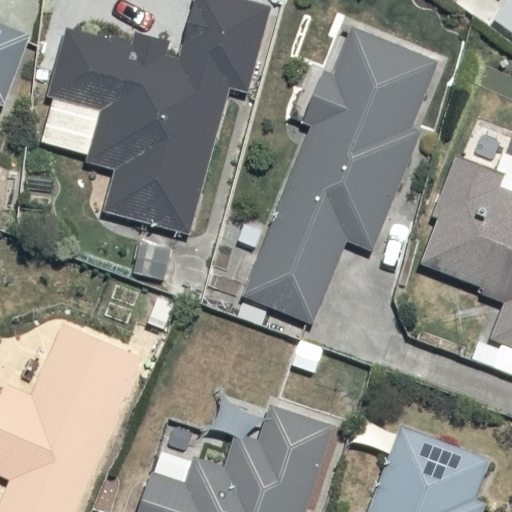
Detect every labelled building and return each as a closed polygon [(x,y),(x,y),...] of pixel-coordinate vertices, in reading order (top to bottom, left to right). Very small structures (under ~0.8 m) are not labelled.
[(120,175),(109,218),(196,241),(235,92),(255,97),(277,11),(234,0),(206,0),(192,57),(78,28),(46,149),(97,162),(96,168),(120,175)] [(511,7),(502,21),(511,28),(511,7)] [(0,110),(2,105),(11,109),(39,40),(0,25),(0,110)] [(358,31),(246,298),(322,332),(358,241),(375,248),(450,69),(358,31)] [(511,147),(503,172),(467,159),(428,266),(492,289),(488,301),(508,308),(495,345),(511,350),(511,147)] [(0,388),(0,474),(16,482),(0,511),(85,511),(156,353),(79,317),(38,406),(0,388)] [(179,428),(147,511),(308,511),(341,425),(286,404),(271,443),(249,435),(236,471),(213,462),(220,443),(179,428)] [(410,429),(377,511),(495,511),(498,503),(484,498),(498,464),(410,429)]
